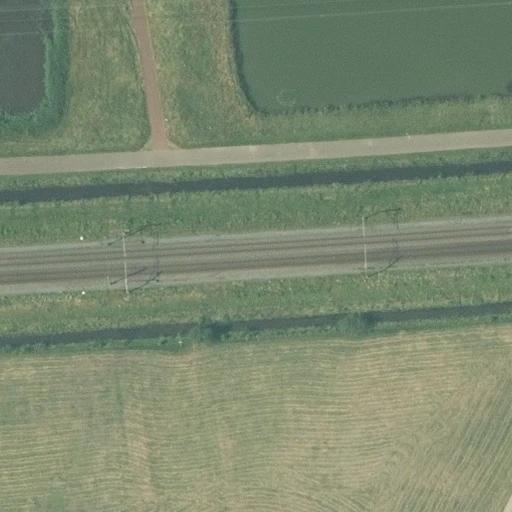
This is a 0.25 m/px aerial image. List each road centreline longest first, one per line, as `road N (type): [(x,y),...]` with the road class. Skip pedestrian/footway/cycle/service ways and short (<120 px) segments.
road 1 (track): [(511,338),(157,369),(59,399),(0,453)]
road 2 (motorway): [(511,439),(0,484)]
road 3 (unclassified): [(0,167),(511,136)]
road 4 (motorway): [(294,511),(511,492)]
